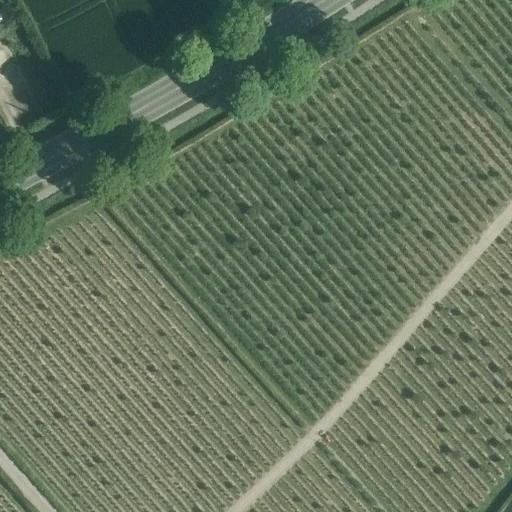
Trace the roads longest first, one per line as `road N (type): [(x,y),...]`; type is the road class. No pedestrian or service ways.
road 1 (track): [(232,511),(323,426),(511,211)]
road 2 (primary): [(327,0),(0,183)]
